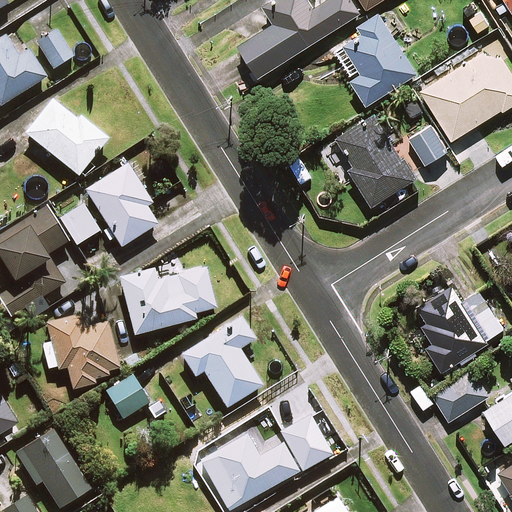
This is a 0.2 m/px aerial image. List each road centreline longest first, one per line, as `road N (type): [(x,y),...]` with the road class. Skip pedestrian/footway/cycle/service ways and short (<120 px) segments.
road 1 (residential): [(128,0),(314,296)]
road 2 (residential): [(314,296),(449,511)]
road 3 (residential): [(511,172),(314,296)]
